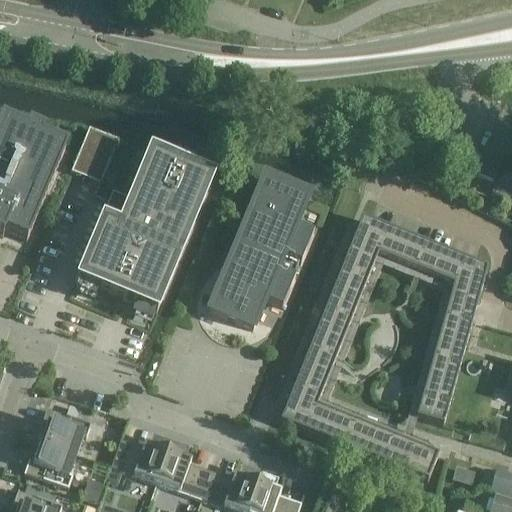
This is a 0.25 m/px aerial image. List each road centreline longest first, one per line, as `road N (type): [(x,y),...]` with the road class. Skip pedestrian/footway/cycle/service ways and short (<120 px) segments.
road 1 (secondary): [(65,53),(266,76),(511,50)]
road 2 (secondary): [(511,23),(299,56),(215,51),(70,23)]
road 3 (residential): [(317,481),(140,412),(122,379),(31,347)]
road 4 (residential): [(193,0),(310,37),(415,1)]
